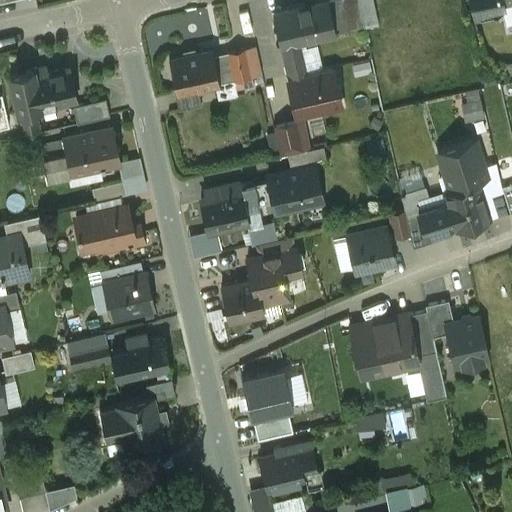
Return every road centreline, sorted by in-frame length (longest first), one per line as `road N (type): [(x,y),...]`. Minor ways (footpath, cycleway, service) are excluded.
road 1 (residential): [(119,6),(210,364)]
road 2 (residential): [(210,364),(511,244)]
road 3 (residential): [(228,442),(68,511)]
road 4 (residential): [(0,32),(119,6)]
